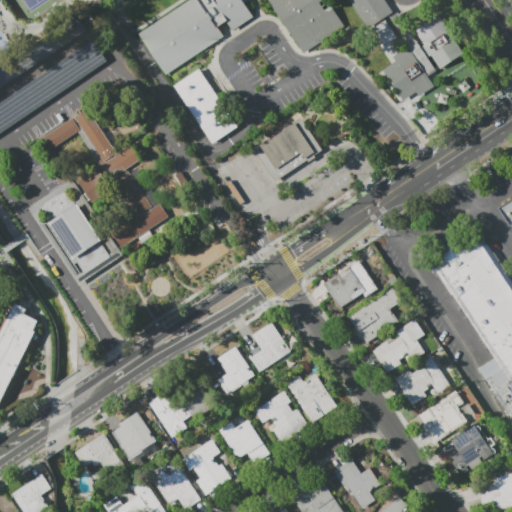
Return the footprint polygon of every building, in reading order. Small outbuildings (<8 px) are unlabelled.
[(139,32),(189,0),(247,0),(244,2),(252,14),(254,17),(233,30),(227,22),(219,28),(225,36),(166,74),(139,32)] [(384,0),(392,12),(368,28),(350,0),(323,0),(319,3),(325,11),(331,6),(344,26),(303,53),(267,0),(384,0)] [(401,101),(381,70),(395,61),(392,56),(409,46),(390,17),(397,12),(436,71),(428,76),(434,86),(419,96),(416,92),(401,101)] [(415,31),(439,15),(441,18),(441,17),(446,24),(445,24),(457,43),(458,42),(461,48),(464,53),(442,68),(440,69),(431,55),(429,57),(422,47),(424,45),(415,31)] [(0,86),(85,31),(76,17),(0,66),(0,86)] [(383,46),(372,29),(385,20),(396,37),(383,46)] [(0,102),(0,131),(106,60),(92,40),(0,102)] [(239,126),(213,143),(174,86),(200,68),(239,126)] [(98,105),(117,92),(129,110),(110,123),(98,105)] [(122,247),(115,236),(111,238),(126,260),(83,289),(42,228),(28,207),(62,185),(66,183),(37,140),(44,135),(45,136),(70,119),(69,118),(76,113),(77,115),(87,108),(117,153),(132,143),(141,158),(125,169),(127,171),(128,170),(130,173),(136,168),(169,216),(122,247)] [(275,181),(252,146),(261,140),(264,144),(302,119),(322,149),(314,155),(316,157),(309,162),(307,159),(275,181)] [(189,186),(185,189),(176,176),(180,173),(189,186)] [(244,202),(240,205),(226,184),(230,181),(244,202)] [(511,227),(511,228),(508,223),(500,210),(511,201),(511,227)] [(153,237),(142,244),(138,238),(149,231),(153,237)] [(476,331),(442,308),(455,289),(432,274),(425,269),(444,240),(505,280),(498,290),(511,299),(511,416),(491,402),(501,386),(492,380),(510,353),(476,331)] [(347,267),(359,260),(378,288),(376,289),(378,293),(369,299),(367,296),(365,297),(360,290),(351,295),(354,299),(341,308),(324,283),(337,274),(340,279),(350,272),(347,267)] [(393,288),(403,303),(394,308),(393,307),(390,309),(392,313),(393,313),(399,322),(367,342),(356,325),(354,326),(348,317),(393,288)] [(0,338),(16,306),(19,307),(22,303),(30,308),(25,316),(39,323),(35,333),(37,334),(0,408),(0,338)] [(396,332),(415,319),(425,335),(417,340),(425,352),(412,360),(408,354),(399,359),(402,363),(388,372),(373,350),(387,341),(389,344),(400,337),(396,332)] [(262,350),(252,335),(272,322),(282,338),(281,338),(285,345),(286,344),(291,352),(264,369),(255,355),(262,350)] [(218,358),(236,346),(254,375),(227,393),(218,379),(227,373),(218,358)] [(451,385),(438,393),(433,385),(424,391),(427,395),(413,405),(395,378),(409,369),(412,373),(424,365),(422,362),(431,356),(451,385)] [(486,376),(478,362),(484,359),(492,373),(486,376)] [(286,384),(299,375),(304,382),(315,374),(338,407),(312,424),(286,384)] [(149,403),(166,392),(172,401),(171,404),(181,398),(183,399),(188,395),(187,390),(196,383),(208,392),(212,408),(194,420),(191,415),(183,421),(187,428),(172,438),(149,403)] [(436,442),(418,415),(456,390),(463,403),(458,406),(468,421),(436,442)] [(284,391),(292,401),(287,405),(292,412),(298,408),(309,426),(282,444),(272,430),(276,427),(270,418),(262,423),(254,411),(284,391)] [(118,425),(138,412),(157,441),(144,450),(147,454),(131,464),(119,446),(120,445),(112,433),(120,427),(118,425)] [(219,430),(231,422),(236,428),(248,420),(258,436),(250,442),(253,447),(262,441),(270,453),(254,464),(247,452),(238,458),(219,430)] [(476,424),(479,428),(480,427),(488,439),(491,437),(495,444),(491,447),(493,449),(493,450),(494,450),(495,452),(495,453),(496,454),(484,462),(481,457),(458,472),(442,449),(453,442),(451,440),(466,431),(476,424)] [(104,433),(128,469),(111,480),(106,473),(95,480),(86,466),(84,468),(74,453),(104,433)] [(222,464),(231,478),(206,495),(196,481),(200,478),(193,468),(190,470),(182,460),(212,439),(220,452),(213,457),(219,466),(222,464)] [(147,462),(136,469),(133,464),(144,457),(147,462)] [(370,468),(380,485),(369,492),(375,501),(363,509),(347,484),(344,486),(334,471),(352,460),(361,474),(370,468)] [(178,499),(169,505),(150,476),(162,467),(167,474),(179,466),(201,500),(186,510),(178,499)] [(480,491),(477,483),(480,483),(511,473),(511,506),(497,511),(494,500),(483,503),(480,491)] [(42,475),(51,489),(42,495),(49,506),(39,511),(22,511),(11,495),(42,475)] [(107,511),(103,505),(118,495),(124,505),(138,495),(133,487),(144,479),(165,511),(107,511)] [(301,511),(294,501),(323,482),(342,511),(301,511)] [(402,511),(382,511),(399,496),(407,505),(401,510),(402,511)] [(201,503),(207,511),(198,511),(195,507),(201,503)]
